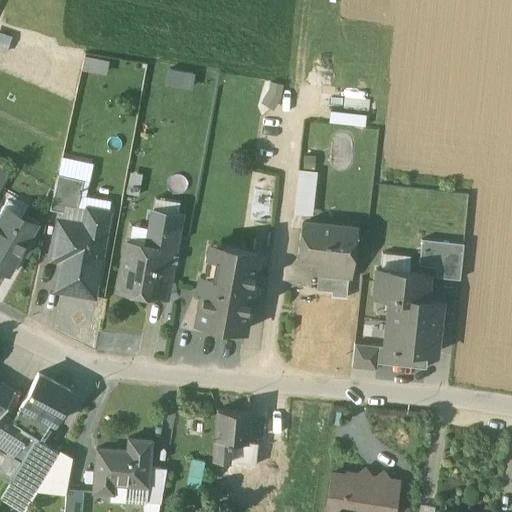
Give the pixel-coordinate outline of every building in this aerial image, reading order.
[(8,38),(0,34),(0,51),(3,53),(8,38)] [(168,68),(166,83),(192,86),(193,71),(168,68)] [(292,210),(312,213),(318,169),(299,166),(292,210)] [(57,174),(49,209),(61,212),(63,212),(71,177),(57,174)] [(83,180),(71,177),(63,212),(61,212),(60,220),(84,224),(87,208),(77,206),(83,180)] [(252,188),(251,232),(268,232),(269,188),(252,188)] [(108,212),(87,208),(84,224),(60,220),(58,220),(51,258),(62,260),(63,256),(98,262),(99,262),(108,212)] [(180,219),(180,216),(153,211),(149,233),(159,234),(156,247),(128,242),(119,290),(151,295),(153,280),(168,282),(180,219)] [(11,223),(0,216),(0,269),(6,273),(33,227),(14,217),(11,223)] [(354,227),(304,222),(300,261),(310,262),(310,259),(319,260),(350,264),(351,261),(345,261),(349,229),(354,230),(354,227)] [(463,243),(420,239),(417,263),(436,265),(435,276),(460,279),(463,243)] [(257,252),(209,243),(203,276),(199,275),(196,288),(200,289),(195,321),(242,330),(248,298),(252,299),(255,286),(251,285),(257,252)] [(98,262),(63,256),(62,260),(66,260),(60,290),(92,296),(98,262)] [(350,264),(319,260),(317,276),(346,279),(349,279),(350,264)] [(427,273),(375,268),(372,296),(389,297),(389,295),(424,299),(427,273)] [(344,296),(346,279),(317,276),(315,294),(344,296)] [(311,311),(312,294),(299,292),(298,310),(311,311)] [(315,294),(312,294),(311,311),(310,319),(342,322),(344,296),(315,294)] [(424,299),(389,295),(389,297),(387,320),(438,326),(441,301),(424,299)] [(342,322),(310,319),(309,326),(303,325),(303,331),(309,332),(307,351),(339,354),(342,322)] [(438,326),(387,320),(384,345),(384,346),(426,351),(435,352),(438,326)] [(376,344),(354,342),(352,365),(375,367),(376,361),(374,361),(376,344)] [(426,351),(384,346),(384,345),(376,344),(374,361),(376,361),(424,367),(426,351)] [(377,377),(417,382),(419,368),(379,362),(377,377)] [(38,372),(20,403),(30,409),(27,415),(44,425),(47,418),(53,421),(71,390),(38,372)] [(0,410),(13,389),(0,381),(0,410)] [(248,413),(216,409),(214,439),(227,441),(245,443),(248,413)] [(22,425),(0,412),(0,458),(3,452),(11,457),(26,432),(19,429),(22,425)] [(22,425),(19,429),(26,432),(36,438),(44,425),(27,415),(22,425)] [(36,438),(26,432),(11,457),(19,461),(7,481),(0,493),(0,497),(24,511),(38,488),(59,450),(36,438)] [(127,449),(96,447),(92,491),(111,492),(112,481),(125,483),(126,476),(148,478),(149,466),(151,439),(128,437),(127,449)] [(227,441),(214,439),(212,458),(226,459),(227,441)] [(227,441),(226,459),(254,462),(256,443),(245,443),(227,441)] [(256,443),(254,462),(278,464),(280,446),(256,443)] [(59,450),(38,488),(65,492),(66,488),(72,457),(59,450)] [(0,477),(7,481),(19,461),(11,457),(3,452),(0,458),(0,477)] [(254,462),(226,459),(223,484),(252,487),(254,462)] [(166,468),(149,466),(148,478),(146,501),(160,502),(166,468)] [(357,474),(347,473),(347,476),(331,473),(325,511),(391,511),(392,506),(396,481),(387,479),(381,472),(375,477),(369,476),(363,469),(357,474)] [(148,478),(126,476),(125,483),(112,481),(111,492),(111,498),(146,501),(148,478)] [(78,511),(80,489),(66,488),(63,511),(78,511)]
